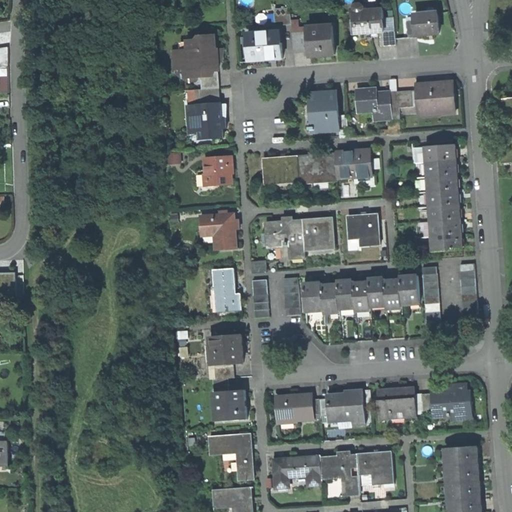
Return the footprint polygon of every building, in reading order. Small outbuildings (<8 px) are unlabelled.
[(355,4),(355,6),(356,23),(353,23),(353,31),(381,29),(386,29),(384,6),(365,7),(365,5),(364,3),(363,1),(361,1),(359,1),(358,1),(356,2),(355,4)] [(292,4),(275,6),(277,22),(293,21),(292,4)] [(439,9),(417,11),(417,17),(418,32),(441,30),(439,9)] [(419,35),(418,32),(417,17),(407,18),(409,35),(419,35)] [(309,24),(310,33),(311,49),(311,53),(335,52),(333,23),(309,24)] [(249,31),(250,56),(263,55),(263,58),(285,57),(284,39),(280,40),(280,27),(269,28),(269,31),(249,31)] [(386,29),(381,29),(382,44),(398,43),(398,28),(386,29)] [(202,38),(188,39),(189,46),(181,47),(181,59),(186,59),(187,71),(202,70),(217,69),(219,69),(217,33),(202,34),(202,38)] [(310,33),(294,34),(295,50),(311,49),(310,33)] [(217,69),(202,70),(203,87),(218,86),(217,69)] [(391,79),(391,90),(399,89),(398,78),(391,79)] [(453,79),(418,82),(421,113),(456,110),(453,79)] [(218,86),(203,87),(202,87),(203,101),(219,99),(218,86)] [(377,86),(358,87),(360,111),(377,109),(378,118),(389,117),(393,117),(393,112),(391,90),(377,91),(377,86)] [(413,88),(399,89),(400,105),(414,104),(413,88)] [(400,105),(399,89),(391,90),(393,112),(401,111),(400,105)] [(338,90),(311,92),(314,123),(309,124),(309,129),(341,126),(340,113),(338,90)] [(511,94),(498,96),(503,160),(511,159),(511,94)] [(219,99),(203,101),(200,101),(200,104),(198,104),(198,112),(189,112),(190,127),(205,126),(205,129),(213,129),(213,136),(225,136),(224,125),(228,125),(227,110),(223,110),(223,99),(219,99)] [(402,126),(401,111),(393,112),(393,117),(389,117),(390,127),(402,126)] [(348,112),(340,113),(341,126),(341,132),(349,131),(348,112)] [(428,159),(458,157),(457,142),(427,144),(428,159)] [(338,151),(340,175),(373,172),(371,149),(338,151)] [(301,154),(302,179),(303,182),(340,179),(340,175),(338,151),(301,154)] [(301,154),(265,156),(267,181),(302,179),(301,154)] [(215,174),(215,179),(217,181),(218,182),(222,182),(224,181),(225,179),(233,178),(231,156),(207,157),(208,174),(215,174)] [(430,174),(459,172),(458,157),(428,159),(430,174)] [(431,189),(460,187),(459,172),(430,174),(431,189)] [(432,203),(461,201),(460,187),(431,189),(432,203)] [(433,218),(462,216),(461,201),(432,203),(433,218)] [(236,210),(203,213),(204,229),(216,228),(216,232),(218,247),(239,245),(236,210)] [(380,211),(349,214),(351,237),(369,235),(370,243),(383,242),(380,211)] [(305,218),(307,246),(337,244),(335,216),(305,218)] [(433,218),(434,233),(463,231),(462,216),(433,218)] [(283,258),(307,256),(307,246),(305,218),(268,219),(269,243),(291,242),(291,254),(283,255),(283,258)] [(463,231),(434,233),(435,248),(464,246),(463,231)] [(462,268),(476,268),(475,259),(462,260),(462,268)] [(438,263),(424,264),(425,271),(439,270),(438,263)] [(236,266),(214,268),(216,288),(219,288),(221,310),(244,308),(243,291),(236,292),(235,286),(237,286),(236,266)] [(439,270),(425,271),(425,279),(440,278),(439,270)] [(0,301),(19,301),(19,272),(0,272),(0,301)] [(403,277),(405,301),(414,301),(413,298),(419,297),(420,302),(422,301),(420,273),(402,274),(403,277)] [(299,275),(285,276),(286,284),(300,282),(299,275)] [(371,275),(371,279),(372,304),(382,304),(382,300),(387,300),(386,278),(386,275),(371,275)] [(462,275),(463,283),(477,282),(476,275),(462,275)] [(340,277),(340,281),(342,306),(350,306),(350,302),(356,302),(355,280),(355,276),(340,277)] [(403,277),(386,278),(387,300),(388,306),(397,306),(396,302),(401,302),(401,306),(404,306),(405,301),(403,277)] [(269,278),(255,279),(255,286),(269,285),(269,278)] [(440,278),(425,279),(426,286),(440,285),(440,278)] [(325,304),(324,282),(324,279),(306,280),(307,309),(317,308),(317,305),(325,304)] [(355,280),(356,302),(357,308),(366,308),(366,304),(371,304),(371,308),(373,308),(372,304),(371,279),(355,280)] [(340,281),(324,282),(325,304),(326,311),(334,310),(334,306),(339,306),(340,310),(342,310),(342,306),(340,281)] [(300,289),(300,282),(286,284),(287,291),(300,289)] [(463,283),(463,292),(477,291),(477,282),(463,283)] [(440,285),(426,286),(426,293),(441,292),(440,285)] [(300,289),(287,291),(287,298),(301,297),(300,289)] [(463,292),(464,300),(478,299),(477,291),(463,292)] [(270,292),(256,293),(256,301),(270,300),(270,292)] [(441,292),(426,293),(427,301),(441,299),(441,292)] [(441,299),(427,301),(427,308),(442,307),(441,299)] [(464,300),(464,307),(479,306),(478,299),(464,300)] [(302,312),(301,304),(288,305),(288,312),(302,312)] [(272,313),(271,305),(257,307),(258,315),(272,313)] [(442,307),(427,308),(428,316),(442,315),(442,307)] [(479,313),(465,314),(465,322),(480,321),(479,313)] [(443,321),(428,323),(429,330),(436,330),(436,332),(444,331),(443,321)] [(212,334),(214,362),(216,362),(231,361),(235,361),(245,360),(244,332),(212,334)] [(231,361),(216,362),(217,375),(230,374),(232,374),(231,361)] [(231,388),(230,374),(217,375),(215,375),(216,389),(231,388)] [(433,391),(435,410),(442,410),(442,412),(449,411),(449,414),(454,413),(454,410),(461,409),(461,418),(475,417),(473,387),(468,387),(468,380),(455,381),(455,386),(433,387),(433,391)] [(416,384),(379,386),(381,417),(394,416),(394,408),(406,407),(407,415),(418,415),(418,411),(417,400),(416,392),(416,384)] [(231,388),(216,389),(217,419),(249,417),(247,387),(231,388)] [(346,392),(329,393),(329,396),(330,412),(331,418),(343,417),(343,414),(354,413),(355,423),(367,423),(364,388),(346,389),(346,392)] [(416,392),(417,400),(425,400),(424,391),(416,392)] [(433,391),(424,391),(425,400),(425,411),(435,410),(433,391)] [(314,392),(279,394),(280,418),(316,416),(314,397),(314,392)] [(322,396),(314,397),(316,416),(323,415),(323,413),(322,396)] [(329,396),(322,396),(323,413),(330,412),(329,396)] [(425,400),(417,400),(418,411),(425,411),(425,400)] [(211,433),(212,453),(225,452),(225,449),(238,448),(240,478),(256,477),(253,430),(211,433)] [(0,461),(10,461),(9,439),(0,439),(0,461)] [(483,511),(478,444),(446,446),(451,511),(483,511)] [(340,452),(322,454),(324,476),(345,474),(346,493),(362,492),(361,473),(359,451),(350,452),(350,447),(339,448),(340,452)] [(359,451),(361,473),(381,471),(382,482),(396,480),(393,449),(359,451)] [(322,454),(275,457),(277,485),(291,484),(291,474),(309,472),(309,482),(324,481),(324,476),(322,454)] [(255,511),(254,484),(215,486),(216,506),(227,506),(226,502),(239,502),(239,511),(255,511)]
